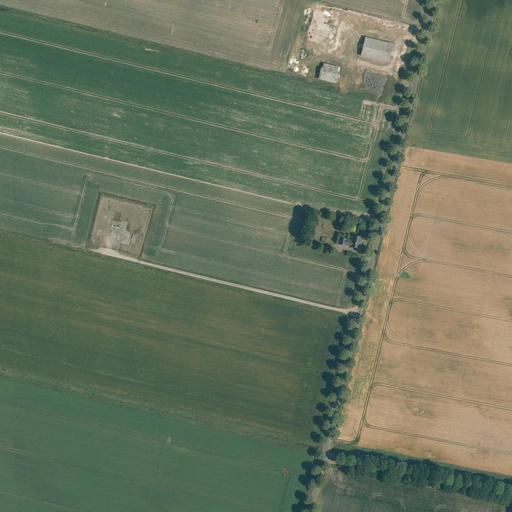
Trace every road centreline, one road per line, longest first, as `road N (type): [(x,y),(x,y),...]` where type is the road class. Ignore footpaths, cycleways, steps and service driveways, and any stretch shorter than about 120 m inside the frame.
road 1 (unclassified): [(431,0),(319,452)]
road 2 (unclassified): [(319,452),(511,490)]
